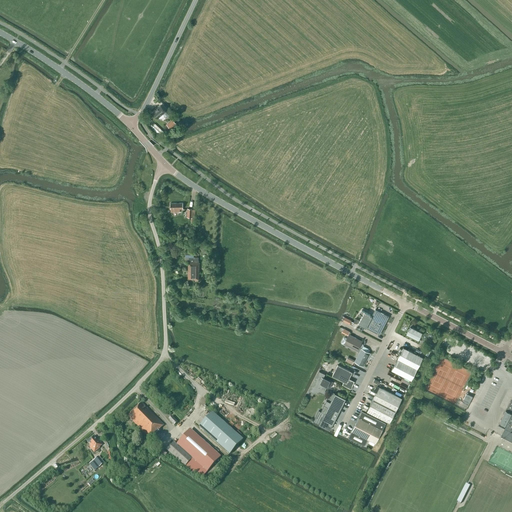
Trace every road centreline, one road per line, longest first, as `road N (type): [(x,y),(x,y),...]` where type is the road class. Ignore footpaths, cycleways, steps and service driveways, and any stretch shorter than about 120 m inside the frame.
road 1 (unclassified): [(0,505),(164,355),(162,267),(149,213),(164,164)]
road 2 (tertiary): [(405,302),(164,164)]
road 3 (tertiary): [(129,124),(0,32)]
road 4 (unclassified): [(129,124),(195,0)]
